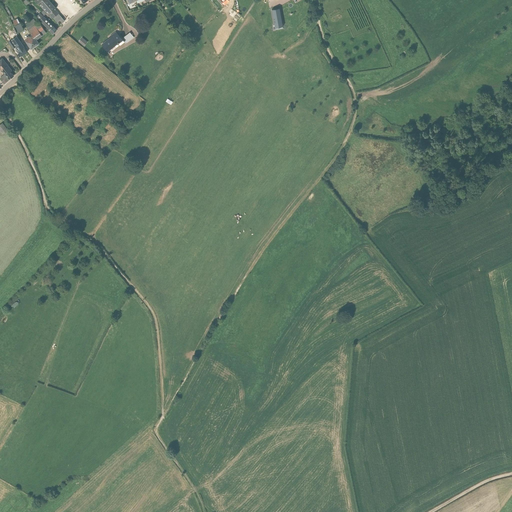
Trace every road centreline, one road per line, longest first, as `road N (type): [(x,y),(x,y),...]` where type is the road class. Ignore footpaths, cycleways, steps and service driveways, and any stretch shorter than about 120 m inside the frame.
road 1 (track): [(162,417),(153,314),(95,243),(51,214),(0,101)]
road 2 (track): [(162,417),(256,258),(348,132)]
road 3 (track): [(348,132),(354,97),(322,39),(316,0)]
road 4 (unclassified): [(0,91),(99,0)]
